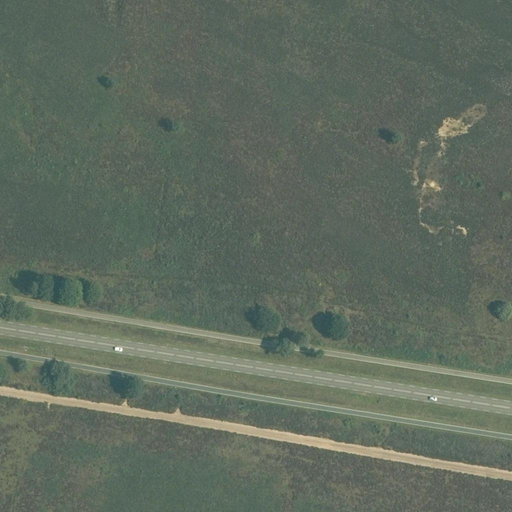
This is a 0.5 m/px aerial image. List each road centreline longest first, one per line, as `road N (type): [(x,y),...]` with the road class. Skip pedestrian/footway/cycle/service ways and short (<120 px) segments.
road 1 (track): [(511,342),(247,283),(108,276),(0,258)]
road 2 (track): [(511,477),(0,391)]
road 3 (primary): [(511,408),(0,328)]
